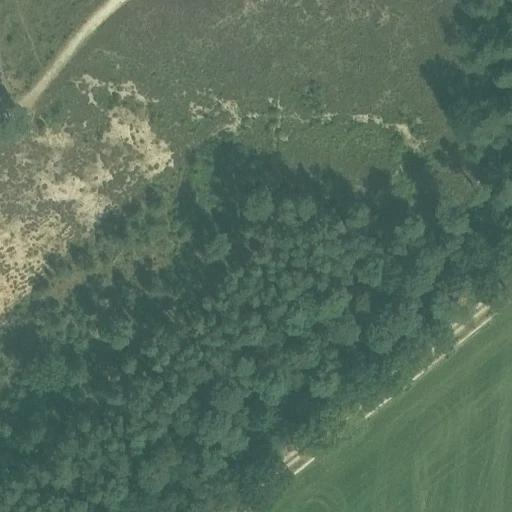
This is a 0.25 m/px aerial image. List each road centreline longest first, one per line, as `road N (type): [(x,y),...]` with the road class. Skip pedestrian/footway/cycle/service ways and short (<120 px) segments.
road 1 (track): [(226,511),(511,281)]
road 2 (track): [(0,135),(117,0)]
